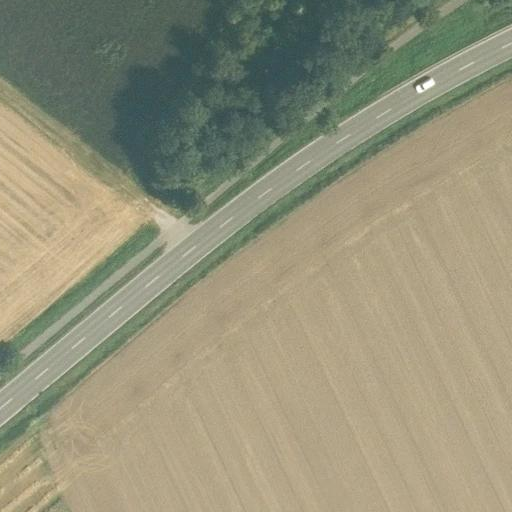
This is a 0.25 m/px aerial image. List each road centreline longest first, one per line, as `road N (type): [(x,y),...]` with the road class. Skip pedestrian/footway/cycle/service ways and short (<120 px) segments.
road 1 (secondary): [(0,409),(270,190),(348,135),(511,42)]
road 2 (track): [(0,97),(199,242)]
